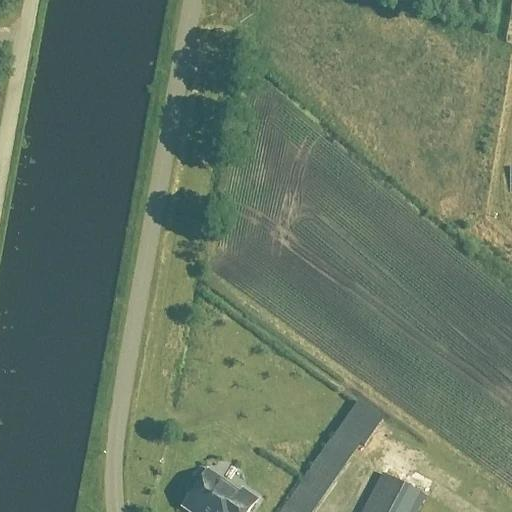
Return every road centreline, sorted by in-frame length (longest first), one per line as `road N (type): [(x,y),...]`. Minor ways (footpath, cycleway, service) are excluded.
road 1 (unclassified): [(115,511),(117,414),(191,0)]
road 2 (unclassified): [(0,173),(30,0)]
